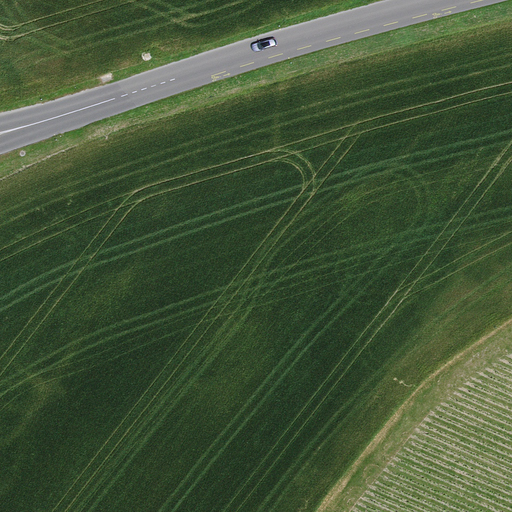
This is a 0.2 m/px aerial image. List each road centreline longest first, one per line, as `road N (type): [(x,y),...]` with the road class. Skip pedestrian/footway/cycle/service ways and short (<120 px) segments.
road 1 (tertiary): [(0,133),(446,0)]
road 2 (track): [(335,511),(424,401),(511,339)]
